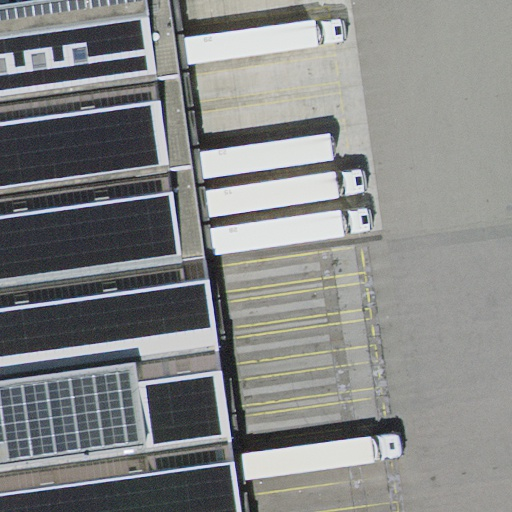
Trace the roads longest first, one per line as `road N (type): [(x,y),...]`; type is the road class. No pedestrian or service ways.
road 1 (unknown): [(494,217),(471,0)]
road 2 (unknown): [(511,377),(494,217)]
